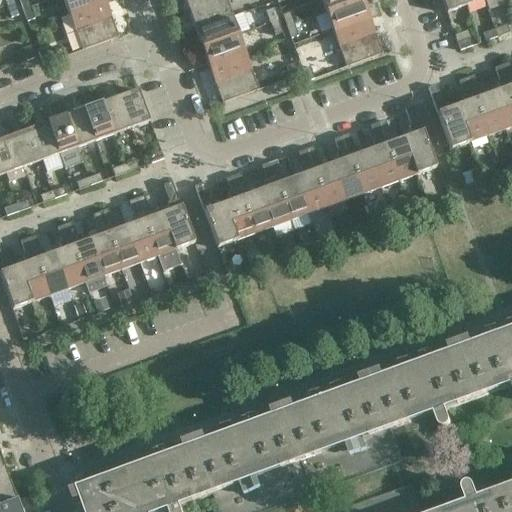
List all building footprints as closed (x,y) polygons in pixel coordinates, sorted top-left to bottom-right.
[(30,8),(27,0),(18,0),(23,11),(30,8)] [(105,1),(104,0),(63,0),(69,15),(105,1)] [(225,0),(183,0),(189,13),(225,0)] [(232,18),(225,0),(189,13),(195,31),(232,18)] [(363,0),(362,0),(321,0),(326,13),(363,0)] [(369,18),(363,0),(326,13),(333,31),(369,18)] [(466,7),(463,0),(441,0),(447,14),(466,7)] [(119,38),(105,1),(69,15),(82,52),(119,38)] [(18,17),(14,5),(6,7),(11,19),(18,17)] [(35,20),(30,8),(23,11),(27,23),(35,20)] [(278,22),(274,10),(266,12),(270,24),(278,22)] [(294,25),(290,13),(282,16),(287,28),(294,25)] [(239,36),(232,18),(195,31),(202,49),(239,36)] [(383,55),(369,18),(333,31),(346,68),(383,55)] [(282,34),(278,22),(270,24),(275,37),(282,34)] [(298,37),(294,25),(287,28),(291,40),(298,37)] [(509,34),(506,26),(495,30),(497,38),(509,34)] [(497,38),(495,30),(483,35),(486,42),(497,38)] [(245,54),(239,36),(202,49),(209,67),(245,54)] [(472,47),(470,40),(458,44),(460,51),(472,47)] [(34,60),(30,48),(22,50),(27,62),(34,60)] [(50,63),(46,51),(39,54),(43,66),(50,63)] [(259,91),(245,54),(209,67),(222,104),(259,91)] [(511,77),(511,69),(510,64),(502,67),(507,80),(511,77)] [(298,77),(294,65),(286,67),(290,79),(298,77)] [(507,80),(502,67),(495,69),(499,82),(507,80)] [(314,80),(310,68),(302,71),(307,83),(314,80)] [(479,90),(474,77),(466,80),(471,93),(479,90)] [(471,93),(466,80),(458,82),(463,96),(471,93)] [(511,93),(507,80),(499,82),(497,83),(500,91),(492,94),(505,131),(511,128),(511,93)] [(442,103),(438,90),(436,86),(428,89),(434,106),(442,103)] [(505,131),(492,94),(484,97),(481,89),(479,90),(471,93),(487,138),(505,131)] [(150,123),(138,91),(119,98),(131,130),(150,123)] [(471,93),(463,96),(461,96),(464,105),(456,108),(469,144),(487,138),(471,93)] [(131,130),(119,98),(101,104),(113,136),(131,130)] [(469,144),(456,108),(448,110),(445,102),(442,103),(434,106),(450,151),(469,144)] [(113,136),(101,104),(83,111),(95,143),(113,136)] [(419,125),(413,108),(404,111),(411,128),(419,125)] [(95,143),(83,111),(65,117),(77,149),(95,143)] [(77,149),(65,117),(47,124),(59,156),(77,149)] [(390,135),(385,122),(377,125),(382,138),(390,135)] [(59,156),(47,124),(29,130),(41,162),(59,156)] [(382,138),(377,125),(370,128),(374,141),(382,138)] [(419,125),(411,128),(408,129),(411,137),(403,140),(417,176),(435,169),(419,125)] [(41,162),(29,130),(11,137),(23,169),(41,162)] [(417,176),(403,140),(395,143),(392,134),(390,135),(382,138),(398,183),(417,176)] [(354,148),(349,135),(341,138),(346,151),(354,148)] [(23,169),(11,137),(0,141),(0,163),(4,176),(23,169)] [(346,151),(341,138),(334,141),(338,154),(346,151)] [(382,138),(374,141),(372,142),(375,150),(367,153),(380,189),(398,183),(382,138)] [(380,189),(367,153),(359,156),(356,148),(354,148),(346,151),(362,196),(380,189)] [(318,162),(313,149),(305,151),(310,164),(318,162)] [(310,164),(305,151),(298,154),(302,167),(310,164)] [(346,151),(338,154),(336,155),(339,163),(331,166),(344,203),(362,196),(346,151)] [(163,160),(161,153),(148,157),(151,165),(163,160)] [(344,203),(331,166),(323,169),(320,161),(318,162),(310,164),(326,209),(344,203)] [(138,169),(136,162),(124,166),(126,174),(138,169)] [(282,175),(277,162),(269,165),(274,178),(282,175)] [(310,164),(302,167),(300,168),(303,176),(295,179),(308,216),(326,209),(310,164)] [(274,178),(269,165),(261,167),(266,180),(274,178)] [(126,174),(124,166),(112,171),(114,178),(126,174)] [(308,216),(295,179),(287,182),(284,174),(282,175),(274,178),(290,222),(308,216)] [(102,182),(100,175),(88,179),(90,187),(102,182)] [(245,188),(241,175),(233,178),(238,191),(245,188)] [(238,191),(233,178),(225,181),(230,194),(238,191)] [(274,178),(266,180),(264,181),(267,190),(259,192),(272,229),(290,222),(274,178)] [(90,187),(88,179),(76,184),(78,191),(90,187)] [(178,200),(172,183),(163,186),(169,203),(178,200)] [(209,201),(205,188),(203,184),(195,188),(201,204),(209,201)] [(272,229),(259,192),(251,195),(248,187),(245,188),(238,191),(254,236),(272,229)] [(66,196),(64,188),(52,192),(54,200),(66,196)] [(238,191),(230,194),(228,195),(231,203),(223,206),(236,242),(254,236),(238,191)] [(54,200),(52,192),(39,197),(42,204),(54,200)] [(149,211),(144,198),(136,200),(141,213),(149,211)] [(141,213),(136,200),(128,203),(133,216),(141,213)] [(178,200),(169,203),(167,204),(170,212),(162,215),(175,252),(194,245),(178,200)] [(236,242),(223,206),(215,208),(212,200),(209,201),(201,204),(217,249),(236,242)] [(30,209),(27,201),(15,206),(18,213),(30,209)] [(18,213),(15,206),(3,210),(6,218),(18,213)] [(175,252),(162,215),(154,218),(151,210),(149,211),(141,213),(157,258),(175,252)] [(112,224),(108,211),(100,214),(105,227),(112,224)] [(141,213),(133,216),(131,217),(134,225),(126,228),(139,265),(157,258),(141,213)] [(105,227),(100,214),(92,216),(97,229),(105,227)] [(139,265),(126,228),(118,231),(115,223),(112,224),(105,227),(121,271),(139,265)] [(76,237),(72,224),(64,227),(69,240),(76,237)] [(69,240),(64,227),(56,229),(61,243),(69,240)] [(105,227),(97,229),(95,230),(98,238),(90,241),(103,278),(121,271),(105,227)] [(103,278),(90,241),(82,244),(79,236),(76,237),(69,240),(85,285),(103,278)] [(40,250),(36,237),(28,240),(33,253),(40,250)] [(33,253),(28,240),(20,243),(25,256),(33,253)] [(69,240),(61,243),(59,243),(62,252),(54,255),(67,291),(85,285),(69,240)] [(67,291),(54,255),(46,257),(43,249),(40,250),(33,253),(49,298),(67,291)] [(33,253),(25,256),(23,257),(26,265),(18,268),(31,304),(49,298),(33,253)] [(31,304),(18,268),(10,271),(7,262),(4,263),(0,264),(0,277),(12,311),(31,304)] [(511,511),(511,330),(78,490),(85,511),(511,511)] [(0,486),(10,483),(3,465),(0,466),(0,486)] [(0,507),(16,501),(10,483),(0,486),(0,507)] [(0,511),(20,511),(16,501),(0,507),(0,511)]
